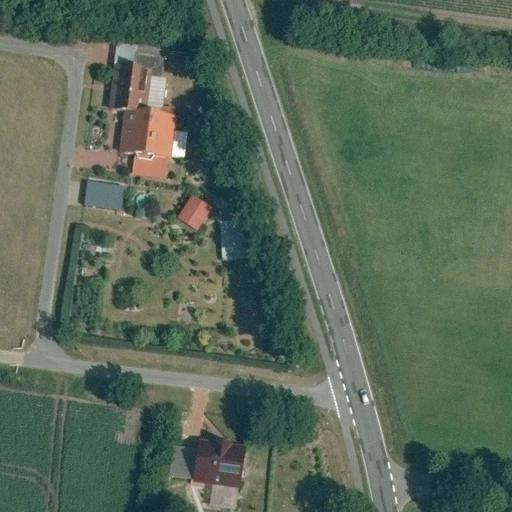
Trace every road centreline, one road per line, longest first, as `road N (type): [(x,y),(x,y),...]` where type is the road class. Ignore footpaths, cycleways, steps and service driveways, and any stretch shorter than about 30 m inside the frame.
road 1 (tertiary): [(360,383),(233,0)]
road 2 (residential): [(45,356),(77,62),(48,46),(0,39)]
road 3 (residential): [(360,383),(340,396),(45,356)]
road 4 (residential): [(382,476),(511,492)]
